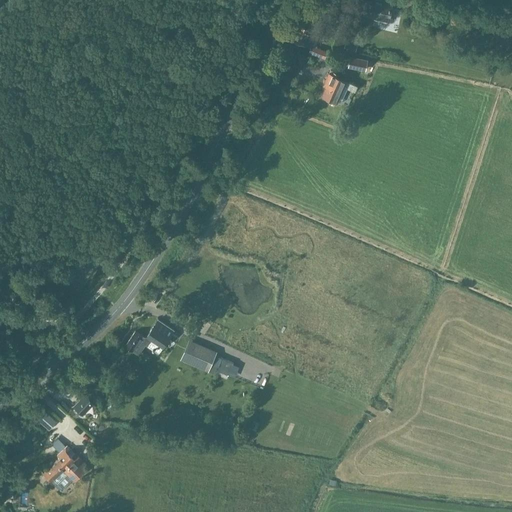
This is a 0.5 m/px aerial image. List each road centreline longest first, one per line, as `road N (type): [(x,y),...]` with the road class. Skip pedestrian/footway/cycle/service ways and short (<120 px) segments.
road 1 (secondary): [(0,405),(121,306),(188,201),(282,0)]
road 2 (unknown): [(0,301),(15,291),(103,156),(166,0)]
